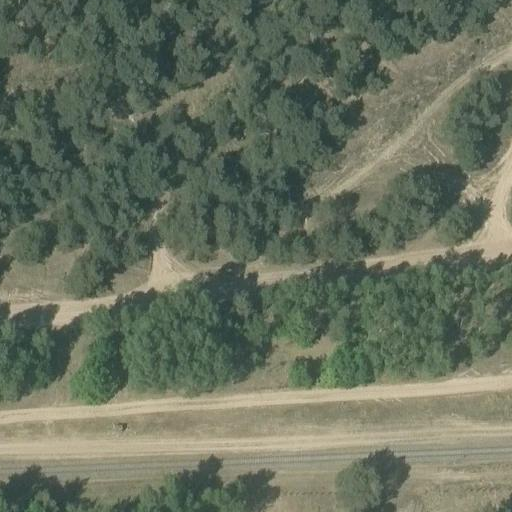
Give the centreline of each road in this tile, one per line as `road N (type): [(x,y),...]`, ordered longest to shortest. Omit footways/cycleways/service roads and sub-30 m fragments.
road 1 (track): [(0,315),(71,315),(511,249)]
road 2 (track): [(0,420),(511,386)]
